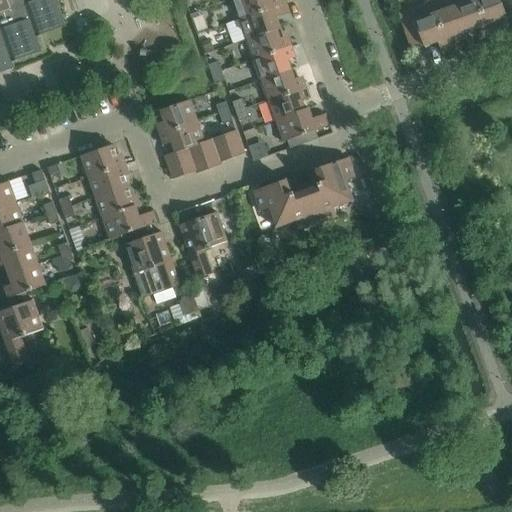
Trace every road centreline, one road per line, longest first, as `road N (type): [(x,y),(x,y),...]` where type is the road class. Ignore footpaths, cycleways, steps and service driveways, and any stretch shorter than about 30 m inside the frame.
road 1 (residential): [(0,168),(134,118),(165,209),(358,139),(347,108)]
road 2 (unknown): [(398,243),(468,422)]
road 3 (residential): [(347,108),(511,50)]
